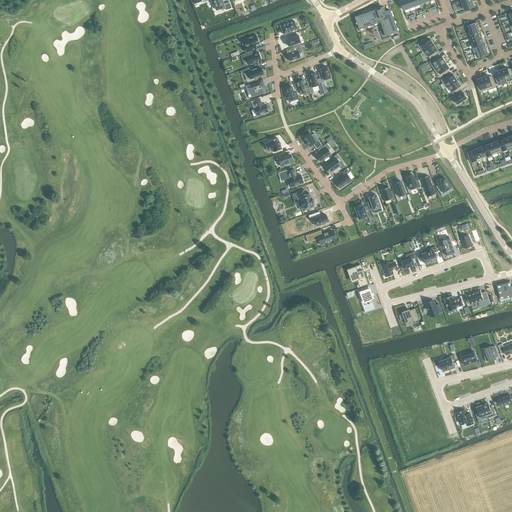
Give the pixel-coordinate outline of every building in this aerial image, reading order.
[(224,0),(210,0),(215,13),(218,12),(219,13),(224,11),(224,13),(234,9),(230,0),(228,0),(225,1),(224,0)] [(406,0),(401,0),(404,10),(410,8),(406,0)] [(412,0),(406,0),(410,8),(415,6),(412,0)] [(473,1),(463,5),(465,11),(475,7),(473,1)] [(385,12),(383,7),(354,17),(359,29),(380,22),(385,36),(398,31),(390,10),(385,12)] [(289,22),(289,20),(284,22),(285,24),(280,26),(283,34),(297,29),(294,20),(289,22)] [(467,26),(469,31),(479,28),(477,22),(467,26)] [(479,28),(469,31),(471,37),(481,33),(479,28)] [(481,33),(471,37),(473,42),(483,39),(481,33)] [(297,34),(285,39),(288,47),(300,43),(297,34)] [(245,52),(257,48),(255,44),(259,43),(256,35),(243,39),(244,41),(241,41),(245,52)] [(423,52),(434,45),(431,39),(429,40),(427,38),(418,44),(423,52)] [(483,39),(473,42),(475,48),(485,44),(483,39)] [(485,44),(475,48),(477,52),(475,53),(487,49),(485,44)] [(292,51),(286,53),(289,61),(300,57),(299,53),(302,52),(300,45),(291,49),(292,51)] [(434,45),(423,52),(426,58),(428,56),(430,59),(438,54),(436,51),(438,50),(434,45)] [(489,55),(487,49),(475,53),(477,59),(489,55)] [(252,51),(241,55),(242,60),(246,59),(248,65),(261,61),(258,52),(253,54),(252,51)] [(434,70),(446,62),(442,57),(440,58),(439,56),(429,62),(434,70)] [(449,68),(446,62),(434,70),(440,78),(449,72),(447,69),(449,68)] [(320,71),(318,72),(323,88),(326,87),(324,80),(331,78),(332,78),(330,73),(329,73),(327,66),(319,69),(320,71)] [(253,69),(252,67),(241,71),(242,74),(248,72),(250,78),(255,77),(255,78),(259,76),(263,74),(262,73),(263,72),(262,68),(261,69),(260,68),(256,69),(256,68),(253,69)] [(507,68),(502,70),(505,80),(506,82),(511,80),(511,71),(511,68),(507,68)] [(497,72),(494,74),(498,85),(506,82),(505,80),(502,70),(497,72)] [(315,72),(307,74),(311,86),(309,87),(309,89),(312,89),(312,87),(318,85),(321,94),(324,93),(320,79),(317,79),(315,72)] [(448,86),(457,80),(454,75),(452,76),(450,73),(441,79),(446,88),(448,86)] [(489,76),(483,77),(487,87),(488,90),(496,87),(492,76),(489,77),(489,76)] [(479,81),(475,82),(478,89),(481,88),(482,89),(482,91),(487,89),(487,87),(483,77),(478,79),(479,81)] [(303,79),(296,82),(300,94),(303,93),(310,91),(309,89),(309,87),(308,85),(305,85),(303,79)] [(461,86),(457,80),(448,86),(452,91),(453,94),(461,89),(459,87),(461,86)] [(251,87),(248,88),(251,96),(264,91),(260,81),(250,84),(251,87)] [(297,93),(294,94),(291,86),(285,88),(286,90),(284,90),(285,94),(287,93),(289,102),(299,99),(297,93)] [(460,91),(450,97),(452,100),(454,99),(458,104),(467,98),(464,92),(463,93),(460,91)] [(262,105),(260,98),(251,102),(253,109),(254,108),(257,116),(269,112),(266,103),(262,105)] [(311,135),(308,131),(302,136),(310,146),(313,144),(317,149),(322,145),(314,134),(311,135)] [(269,141),(264,143),(267,150),(272,148),(273,152),(282,149),(278,138),(269,141)] [(507,149),(504,139),(498,141),(502,151),(507,149)] [(502,151),(498,141),(493,142),(497,153),(502,151)] [(488,144),(492,155),(497,153),(493,142),(488,144)] [(320,162),(331,154),(328,150),(330,148),(327,143),(318,150),(320,152),(315,155),(320,162)] [(492,155),(488,144),(483,146),(487,158),(493,156),(492,155)] [(487,158),(483,146),(478,148),(482,160),(483,160),(482,159),(487,157),(487,158)] [(482,160),(478,148),(473,150),(477,162),(482,160)] [(472,164),(477,162),(473,150),(467,152),(472,164)] [(283,153),(275,156),(276,159),(277,158),(281,167),(286,165),(286,166),(289,165),(289,164),(293,162),(290,154),(284,156),(283,153)] [(332,161),(325,166),(330,173),(341,165),(336,159),(339,157),(337,154),(330,159),(332,161)] [(287,170),(278,173),(280,177),(286,175),(291,187),(303,182),(300,174),(296,176),(294,169),(288,171),(287,170)] [(340,188),(347,183),(347,184),(351,182),(350,181),(351,180),(346,173),(349,172),(347,169),(342,172),(344,175),(335,181),(340,188)] [(412,174),(406,177),(411,191),(421,187),(418,180),(415,181),(412,174)] [(428,176),(420,179),(427,197),(435,194),(428,176)] [(440,178),(435,181),(438,185),(435,187),(440,193),(442,192),(443,193),(451,188),(444,177),(441,179),(440,178)] [(401,180),(393,183),(399,197),(406,194),(401,180)] [(388,187),(380,190),(385,201),(390,199),(391,201),(395,199),(392,191),(390,191),(388,187)] [(305,194),(304,190),(291,194),(294,201),(297,200),(298,203),(300,202),(302,207),(304,206),(304,208),(313,205),(308,192),(305,194)] [(369,201),(367,202),(370,210),(380,206),(376,194),(368,196),(369,201)] [(364,207),(363,205),(360,206),(359,205),(354,207),(355,212),(356,216),(357,215),(358,220),(370,215),(367,206),(364,207)] [(319,211),(308,215),(309,219),(313,218),(316,226),(320,224),(321,225),(321,224),(322,224),(323,223),(324,224),(324,223),(326,222),(328,221),(325,214),(321,216),(319,211)] [(315,232),(305,236),(306,236),(308,242),(314,240),(315,239),(316,240),(317,239),(319,239),(321,243),(320,243),(325,241),(325,243),(331,241),(331,240),(332,240),(336,239),(335,237),(334,237),(332,232),(333,232),(333,231),(327,234),(327,232),(326,232),(327,233),(325,233),(324,233),(324,234),(322,234),(316,236),(315,232)] [(468,235),(461,238),(465,248),(472,246),(468,235)] [(448,236),(439,239),(445,256),(454,252),(448,236)] [(435,246),(426,249),(431,262),(432,262),(432,263),(435,261),(435,260),(436,260),(434,253),(437,252),(435,246)] [(426,249),(418,253),(420,258),(423,257),(425,264),(431,262),(426,249)] [(407,259),(401,262),(403,269),(414,265),(412,259),(415,258),(413,252),(406,255),(407,259)] [(390,262),(381,265),(385,277),(394,274),(393,270),(398,268),(395,261),(390,263),(390,262)] [(348,270),(347,270),(349,275),(351,281),(354,280),(358,279),(360,284),(356,285),(357,288),(362,286),(361,286),(360,283),(366,281),(363,272),(362,272),(361,271),(363,270),(360,264),(348,269),(348,270)] [(510,282),(497,285),(498,286),(501,299),(511,296),(511,282),(511,283),(510,282)] [(361,292),(360,292),(362,298),(360,299),(364,298),(366,304),(365,305),(364,305),(366,311),(363,312),(373,308),(374,309),(370,298),(372,297),(371,294),(372,294),(371,292),(370,291),(368,286),(360,289),(361,292)] [(480,290),(466,295),(470,305),(482,300),(484,306),(491,303),(486,291),(481,293),(480,290)] [(452,296),(444,299),(449,311),(457,308),(457,307),(464,305),(461,298),(454,300),(452,296)] [(433,300),(425,303),(430,317),(443,312),(440,305),(435,306),(433,300)] [(408,310),(401,312),(405,323),(412,321),(413,322),(419,320),(415,309),(409,311),(408,310)] [(502,344),(498,345),(501,354),(505,352),(506,355),(511,353),(511,343),(503,347),(502,344)] [(491,346),(484,348),(486,353),(487,355),(484,356),(486,362),(489,361),(489,362),(496,359),(496,357),(499,356),(495,346),(492,347),(491,346)] [(466,355),(461,357),(464,365),(477,360),(474,352),(470,354),(469,351),(465,353),(466,355)] [(450,356),(445,358),(449,369),(455,367),(452,360),(455,359),(453,354),(450,355),(450,356)] [(439,359),(436,360),(438,365),(441,364),(444,371),(449,369),(445,358),(440,360),(439,359)] [(509,394),(498,399),(500,406),(511,402),(511,399),(509,394)] [(488,403),(482,405),(487,418),(496,415),(493,408),(491,409),(488,403)] [(479,413),(476,415),(479,424),(488,420),(487,418),(482,405),(476,407),(479,413)] [(465,410),(457,413),(461,425),(466,423),(467,426),(474,423),(470,412),(466,414),(465,410)]
